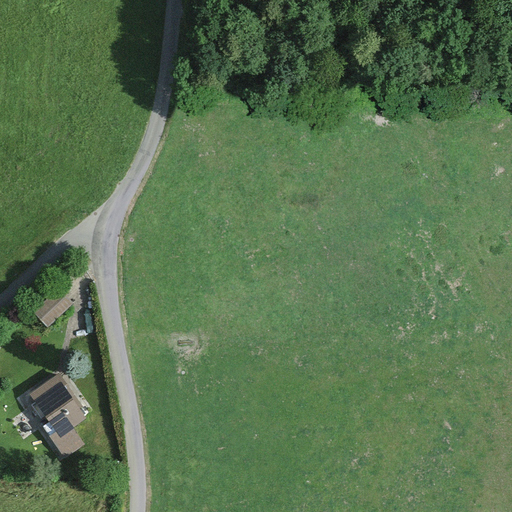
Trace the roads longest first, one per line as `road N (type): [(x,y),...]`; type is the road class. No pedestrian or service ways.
road 1 (residential): [(131,194),(114,253),(139,511)]
road 2 (residential): [(179,0),(131,194)]
road 3 (residential): [(0,300),(131,194)]
